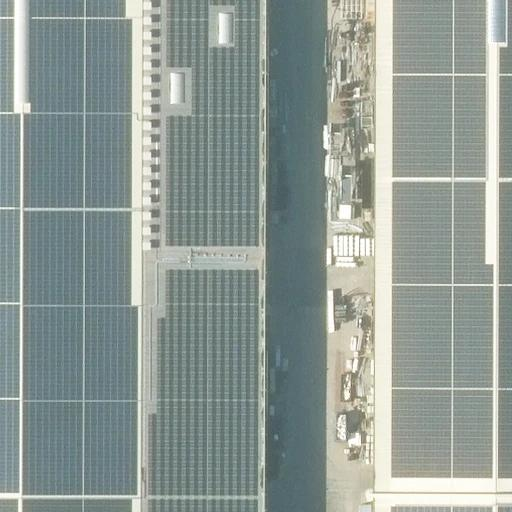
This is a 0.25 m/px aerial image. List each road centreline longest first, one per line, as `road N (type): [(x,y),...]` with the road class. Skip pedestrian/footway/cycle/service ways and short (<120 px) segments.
road 1 (unknown): [(309,0),(327,511)]
road 2 (unknown): [(316,230),(0,237)]
